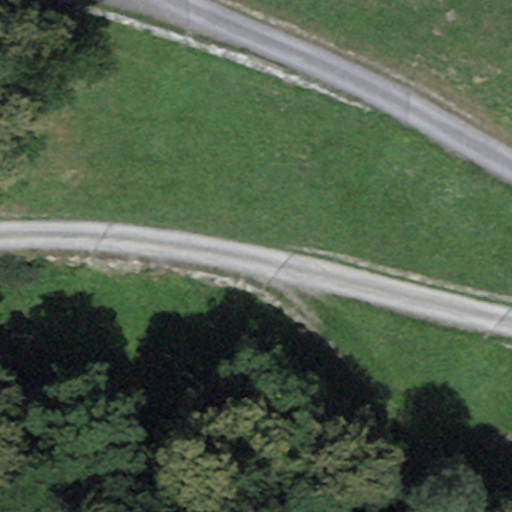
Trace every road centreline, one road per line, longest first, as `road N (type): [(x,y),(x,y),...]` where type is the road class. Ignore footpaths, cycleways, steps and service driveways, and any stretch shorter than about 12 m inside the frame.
road 1 (residential): [(0,235),(138,241),(276,263),(511,321)]
road 2 (residential): [(511,166),(400,102),(166,0)]
road 3 (track): [(276,263),(421,422),(470,461),(511,475)]
